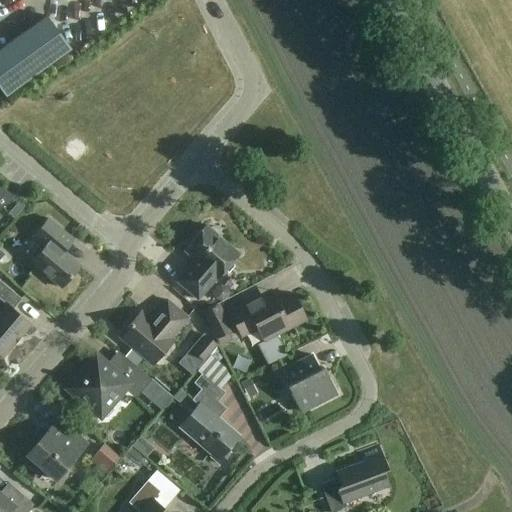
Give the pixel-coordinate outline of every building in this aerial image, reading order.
[(47,16),(0,49),(0,89),(5,96),(71,49),(47,16)] [(0,208),(15,199),(0,186),(0,208)] [(62,288),(80,266),(64,251),(73,240),(48,219),(33,236),(45,246),(31,262),(62,288)] [(217,279),(239,254),(219,237),(220,232),(213,226),(209,228),(206,225),(184,251),(195,260),(176,281),(198,300),(216,278),(217,279)] [(0,354),(3,357),(30,324),(13,310),(22,299),(0,280),(0,299),(6,304),(0,310),(0,354)] [(230,293),(227,287),(221,284),(215,287),(212,294),(215,300),(222,302),(228,299),(230,293)] [(264,341),(306,320),(293,293),(259,310),(253,299),(229,311),(241,336),(257,328),(264,341)] [(171,338),(188,318),(167,300),(155,314),(157,315),(152,321),(141,312),(120,336),(153,364),(173,340),(171,338)] [(233,330),(219,303),(202,312),(216,339),(233,330)] [(218,345),(207,335),(192,351),(193,352),(184,362),(195,371),(218,345)] [(101,420),(126,390),(136,398),(141,392),(152,380),(124,356),(114,368),(96,352),(65,389),(101,420)] [(301,412),(337,394),(324,367),(320,369),(313,355),(284,370),(291,384),(287,386),(301,412)] [(227,450),(239,436),(219,418),(227,409),(218,401),(226,392),(202,373),(194,383),(201,389),(192,400),(198,405),(180,427),(212,455),(211,457),(220,465),(230,453),(227,450)] [(181,389),(173,398),(179,403),(187,395),(181,389)] [(56,480),(88,443),(58,419),(41,438),(36,434),(18,456),(38,473),(42,468),(56,480)] [(154,448),(141,436),(133,445),(146,457),(154,448)] [(103,444),(90,460),(105,473),(119,457),(103,444)] [(345,502),(388,486),(383,471),(387,469),(378,445),(360,452),(364,461),(336,472),(339,477),(321,484),(331,511),(346,507),(345,502)] [(28,511),(34,505),(14,487),(5,498),(0,493),(0,511),(28,511)] [(166,511),(152,499),(140,511),(166,511)]
